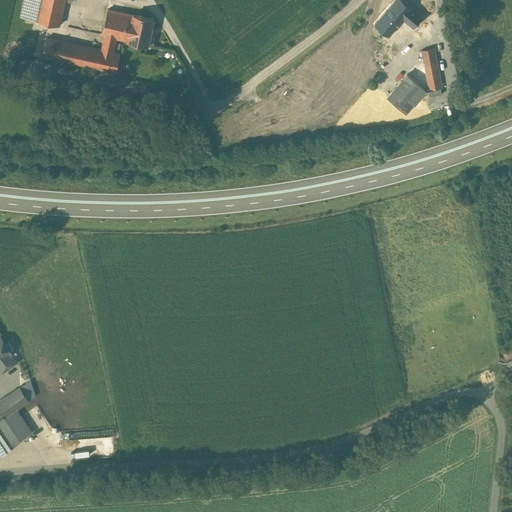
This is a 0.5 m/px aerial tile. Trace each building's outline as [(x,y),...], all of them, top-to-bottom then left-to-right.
[(64,0),(35,0),(31,18),(59,25),(64,0)] [(412,8),(403,0),(395,0),(375,23),(389,35),(390,34),(394,38),(408,22),(418,30),(426,20),(412,8)] [(102,50),(47,37),(43,55),(116,71),(120,54),(112,52),(115,37),(128,40),(134,15),(108,9),(102,34),(105,35),(102,50)] [(134,15),(128,40),(147,45),(153,18),(134,14),(134,15)] [(434,47),(421,49),(424,62),(420,63),(424,85),(428,84),(429,89),(442,87),(434,47)] [(425,89),(407,73),(387,96),(405,112),(425,89)] [(0,335),(0,366),(7,362),(9,365),(16,360),(10,352),(11,351),(10,350),(14,348),(8,340),(5,342),(0,335)] [(20,386),(0,399),(0,410),(4,416),(29,399),(20,386)] [(4,416),(0,410),(0,452),(20,439),(4,416)]
